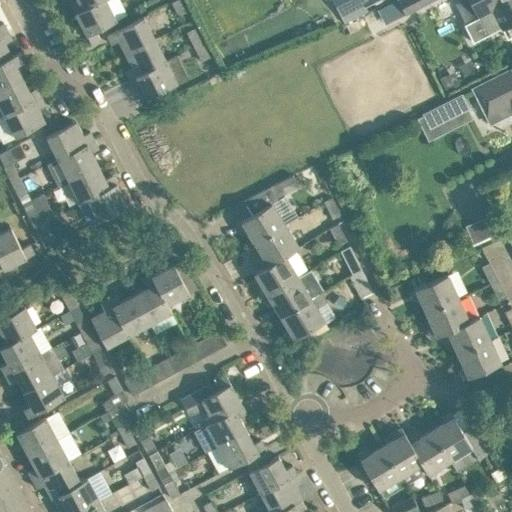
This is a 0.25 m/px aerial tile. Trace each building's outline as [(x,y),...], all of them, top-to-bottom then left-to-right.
[(76,13),(101,0),(78,0),(71,4),(76,13)] [(96,30),(114,21),(127,14),(120,0),(101,0),(76,13),(91,43),(100,38),(96,30)] [(187,11),(181,0),(175,0),(171,2),(178,16),(187,11)] [(333,0),(345,22),(367,11),(364,6),(375,0),(333,0)] [(431,0),(398,0),(405,14),(431,0)] [(511,0),(469,0),(474,8),(479,17),(465,25),(474,42),(488,34),(489,34),(501,28),(502,29),(503,28),(508,37),(511,35),(511,0)] [(125,53),(154,38),(143,16),(107,34),(112,43),(119,40),(125,53)] [(194,46),(203,41),(195,27),(186,32),(194,46)] [(0,60),(11,55),(5,42),(12,39),(8,30),(0,33),(0,60)] [(129,78),(165,60),(154,38),(125,53),(132,66),(125,70),(129,78)] [(201,60),(210,57),(203,41),(194,46),(201,60)] [(0,88),(23,77),(16,64),(23,60),(18,51),(11,55),(0,60),(0,88)] [(141,83),(148,97),(176,82),(165,60),(129,78),(134,87),(141,83)] [(511,70),(475,89),(487,113),(508,103),(511,106),(511,70)] [(0,115),(3,114),(41,96),(37,87),(29,91),(23,77),(0,88),(0,115)] [(157,142),(197,122),(187,103),(197,98),(191,86),(163,100),(168,111),(147,122),(157,142)] [(15,137),(45,121),(38,108),(45,104),(41,96),(3,114),(15,137)] [(431,125),(466,107),(461,96),(425,114),(431,125)] [(56,158),(94,139),(90,131),(83,134),(76,121),(45,137),(56,158)] [(157,142),(167,162),(207,142),(197,122),(157,142)] [(67,180),(98,165),(91,151),(99,148),(94,139),(56,158),(67,180)] [(226,167),(212,139),(173,159),(173,160),(187,188),(201,180),(208,195),(242,178),(235,162),(226,167)] [(11,182),(20,177),(13,162),(3,167),(11,182)] [(87,198),(116,183),(112,175),(105,178),(98,165),(67,180),(78,203),(87,198)] [(284,225),(271,203),(277,199),(276,197),(297,187),(291,176),(270,186),(244,199),(252,214),(237,223),(243,233),(248,230),(256,243),(284,225)] [(22,204),(31,199),(20,177),(11,182),(22,204)] [(87,198),(98,220),(118,210),(123,218),(132,213),(116,183),(87,198)] [(324,200),(333,219),(341,216),(332,196),(324,200)] [(33,225),(42,221),(31,199),(22,204),(33,225)] [(492,212),(470,225),(480,241),(502,229),(492,212)] [(33,225),(41,240),(50,235),(42,221),(33,225)] [(340,245),(348,241),(340,223),(332,227),(340,245)] [(285,255),(296,249),(298,247),(284,225),(256,243),(263,255),(258,258),(264,266),(264,267),(284,254),(285,255)] [(34,253),(30,244),(21,249),(10,227),(0,232),(0,260),(4,268),(34,253)] [(60,257),(71,252),(65,241),(55,247),(60,257)] [(351,267),(359,262),(350,245),(342,250),(351,267)] [(264,297),(310,269),(308,270),(296,249),(285,255),(284,254),(264,267),(264,266),(255,272),(263,285),(258,288),(264,297)] [(152,275),(168,304),(197,288),(182,259),(152,275)] [(491,284),(499,280),(489,262),(482,266),(491,284)] [(362,297),(374,292),(362,268),(351,274),(362,297)] [(310,269),(264,297),(269,306),(274,303),(282,316),(321,292),(323,291),(317,281),(310,269)] [(427,312),(458,298),(447,274),(411,290),(415,300),(420,298),(427,312)] [(150,323),(171,311),(168,304),(152,275),(143,279),(147,286),(134,294),(150,323)] [(499,300),(507,296),(499,280),(491,284),(499,300)] [(69,309),(77,305),(69,290),(61,295),(69,309)] [(321,292),(282,316),(289,328),(284,331),(290,341),(324,320),(325,322),(335,316),(321,292)] [(128,334),(150,323),(134,294),(121,301),(117,294),(109,298),(128,334)] [(106,346),(128,334),(109,298),(100,303),(104,310),(90,317),(106,346)] [(443,332),(468,320),(458,298),(427,312),(433,325),(427,327),(432,337),(443,332)] [(0,346),(36,327),(24,305),(0,318),(0,329),(3,334),(0,335),(0,346)] [(77,305),(69,309),(77,324),(85,319),(84,318),(77,305)] [(458,353),(490,339),(479,315),(468,320),(443,332),(447,342),(452,339),(458,353)] [(5,372),(40,353),(29,332),(37,328),(36,327),(0,346),(7,360),(0,364),(5,372)] [(211,352),(227,343),(219,329),(204,338),(211,352)] [(87,342),(76,348),(82,358),(92,352),(101,348),(95,337),(90,340),(87,342)] [(464,379),(500,363),(490,339),(458,353),(464,366),(459,368),(464,379)] [(100,367),(107,363),(109,362),(101,348),(92,352),(100,367)] [(24,390),(52,375),(40,353),(5,372),(9,380),(16,377),(24,390)] [(176,371),(183,367),(176,353),(168,357),(176,371)] [(168,375),(176,371),(168,357),(160,361),(168,375)] [(213,419),(242,404),(226,374),(217,379),(221,387),(214,391),(210,383),(181,398),(189,414),(207,408),(213,419)] [(28,415),(64,396),(52,375),(24,390),(30,403),(23,406),(28,415)] [(114,393),(122,389),(123,388),(116,375),(107,380),(114,393)] [(132,394),(140,390),(132,376),(125,380),(132,394)] [(206,423),(193,430),(205,452),(217,445),(246,429),(239,416),(246,413),(242,404),(213,419),(206,423)] [(117,406),(108,411),(110,416),(112,418),(119,432),(128,427),(117,406)] [(491,449),(475,423),(462,430),(451,411),(441,417),(444,422),(432,429),(450,459),(471,446),(478,457),(491,449)] [(28,453),(57,437),(46,416),(25,427),(21,419),(12,424),(28,453)] [(127,447),(136,442),(128,427),(119,432),(127,447)] [(422,462),(408,438),(402,428),(392,433),(395,438),(383,445),(400,475),(422,462)] [(229,467),(265,448),(260,439),(253,442),(246,429),(217,445),(229,467)] [(428,472),(450,459),(432,429),(419,437),(416,432),(408,438),(422,462),(428,472)] [(149,454),(158,449),(150,435),(142,439),(149,454)] [(33,479),(69,459),(57,437),(28,453),(35,467),(28,471),(33,479)] [(378,488),(400,475),(383,445),(370,453),(367,449),(357,454),(378,488)] [(260,491),(297,473),(292,464),(285,468),(278,455),(249,470),(260,491)] [(142,476),(151,471),(143,456),(134,461),(137,466),(123,474),(128,483),(142,476)] [(51,497),(80,480),(69,459),(33,479),(37,487),(44,484),(51,497)] [(150,490),(159,485),(151,471),(142,476),(150,490)] [(180,493),(174,481),(169,471),(160,475),(172,498),(180,493)] [(270,511),(274,511),(301,498),(294,485),(301,481),(297,473),(260,491),(270,511)] [(68,511),(74,511),(99,499),(87,476),(80,480),(51,497),(56,505),(63,501),(68,511)] [(465,486),(449,494),(452,501),(460,497),(469,493),(465,486)] [(424,506),(442,499),(439,491),(421,499),(424,506)] [(413,496),(390,505),(393,511),(410,511),(418,509),(413,496)] [(165,497),(141,510),(141,511),(173,511),(167,500),(165,497)] [(274,511),(299,511),(299,510),(306,506),(301,498),(274,511)] [(106,511),(99,499),(74,511),(106,511)] [(217,511),(211,500),(203,504),(207,511),(217,511)]
